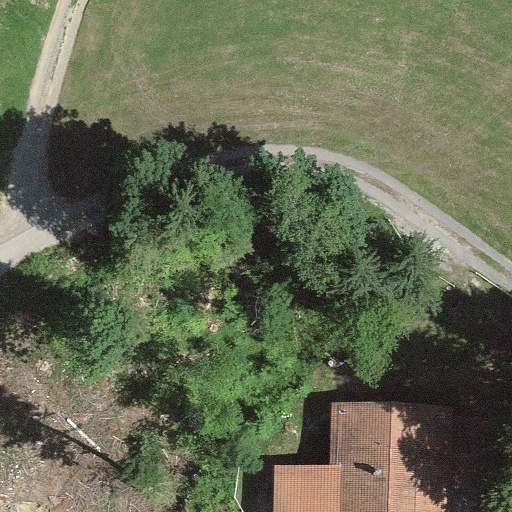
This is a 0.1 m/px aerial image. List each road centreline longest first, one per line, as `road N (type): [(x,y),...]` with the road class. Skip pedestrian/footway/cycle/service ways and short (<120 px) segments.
road 1 (track): [(511,278),(404,201),(327,165),(269,159),(202,167),(0,260)]
road 2 (track): [(76,0),(7,256)]
